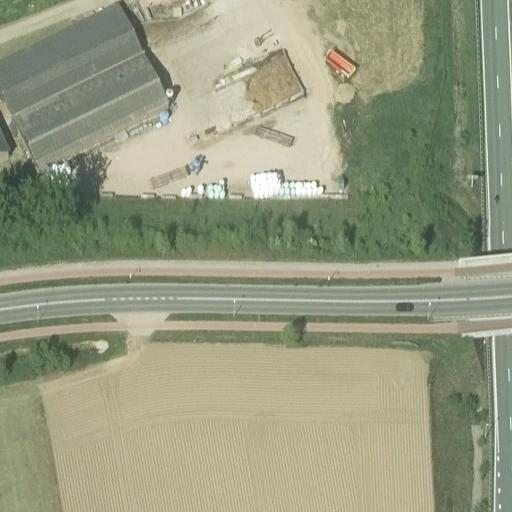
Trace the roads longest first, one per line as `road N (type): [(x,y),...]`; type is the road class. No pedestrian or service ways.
road 1 (tertiary): [(0,311),(101,301),(511,295)]
road 2 (trunk): [(495,0),(511,477)]
